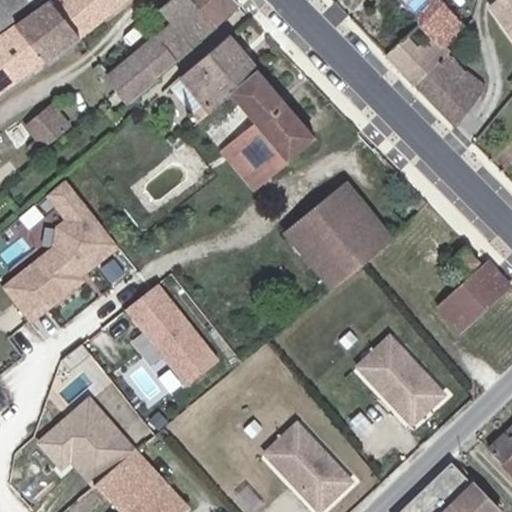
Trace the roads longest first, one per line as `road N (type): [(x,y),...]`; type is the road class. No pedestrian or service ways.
road 1 (unknown): [(0,469),(30,422),(214,270),(242,229),(243,210)]
road 2 (primary): [(290,0),(511,226)]
road 3 (unclassified): [(374,511),(511,378)]
